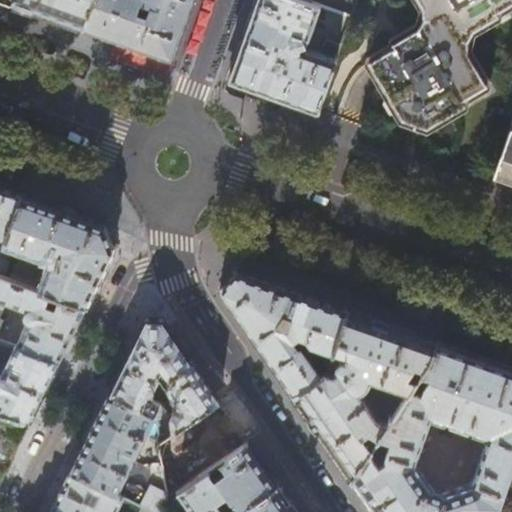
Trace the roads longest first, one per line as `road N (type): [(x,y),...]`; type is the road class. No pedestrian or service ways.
road 1 (residential): [(190,159),(511,275)]
road 2 (residential): [(335,511),(165,259)]
road 3 (residential): [(16,511),(129,290),(165,259)]
road 4 (residential): [(0,93),(158,153)]
road 5 (residential): [(175,145),(223,0)]
